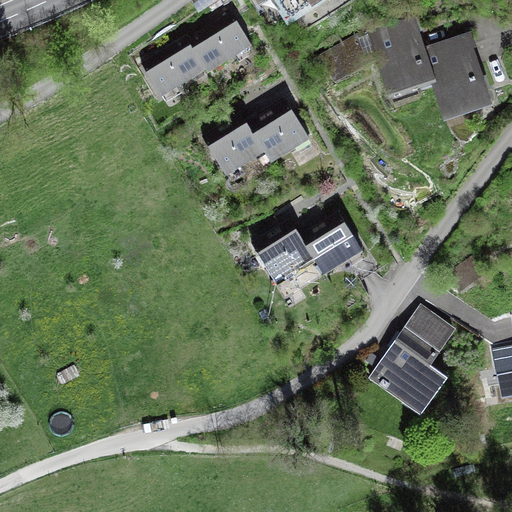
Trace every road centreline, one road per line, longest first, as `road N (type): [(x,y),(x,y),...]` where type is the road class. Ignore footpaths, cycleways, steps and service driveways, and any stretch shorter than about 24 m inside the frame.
road 1 (residential): [(0,486),(92,450),(227,417),(315,375),(372,327),(511,135)]
road 2 (residential): [(185,0),(104,61),(0,117)]
